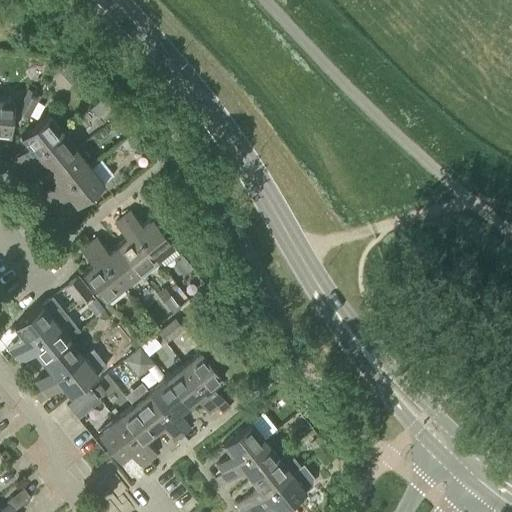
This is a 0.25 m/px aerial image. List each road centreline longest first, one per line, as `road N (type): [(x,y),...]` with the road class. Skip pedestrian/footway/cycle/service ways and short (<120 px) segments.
road 1 (secondary): [(465,464),(419,424),(340,324),(187,94),(103,0)]
road 2 (residential): [(82,511),(54,477),(48,439),(0,376)]
